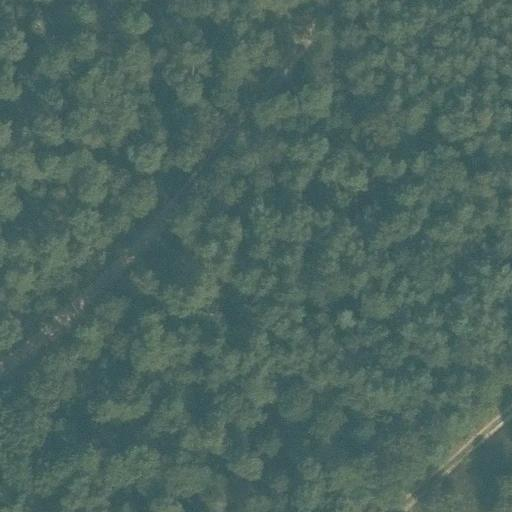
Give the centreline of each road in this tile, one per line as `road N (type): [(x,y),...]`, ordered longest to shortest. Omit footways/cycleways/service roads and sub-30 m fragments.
road 1 (track): [(336,0),(210,172),(82,301),(0,364)]
road 2 (track): [(226,0),(192,54),(176,114),(88,134),(66,230),(0,294)]
road 3 (track): [(511,417),(398,511)]
